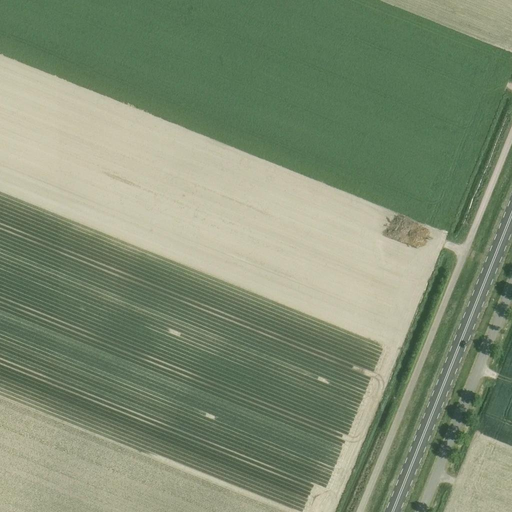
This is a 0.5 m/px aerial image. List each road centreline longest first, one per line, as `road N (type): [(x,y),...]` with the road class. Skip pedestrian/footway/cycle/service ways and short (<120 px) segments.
road 1 (unclassified): [(359,511),(511,133)]
road 2 (primary): [(392,511),(511,213)]
road 3 (unclassified): [(422,511),(511,285)]
